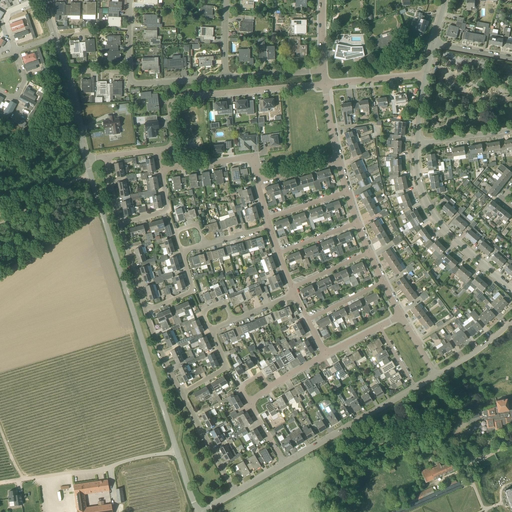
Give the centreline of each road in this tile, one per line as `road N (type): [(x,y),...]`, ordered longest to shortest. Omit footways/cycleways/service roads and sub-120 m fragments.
road 1 (tertiary): [(176,452),(85,159)]
road 2 (residential): [(174,148),(174,97),(323,83)]
road 3 (residential): [(511,289),(431,211),(419,186),(416,144)]
road 4 (residential): [(225,77),(137,82),(127,70),(130,0)]
road 5 (residential): [(284,463),(248,403),(325,354)]
road 6 (residential): [(284,463),(414,387)]
road 7 (tertiary): [(85,159),(55,36)]
